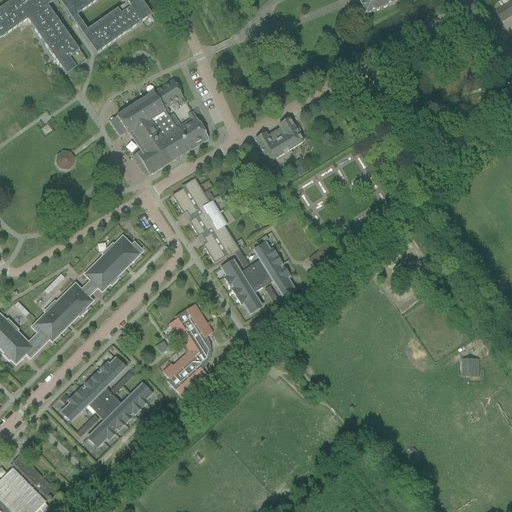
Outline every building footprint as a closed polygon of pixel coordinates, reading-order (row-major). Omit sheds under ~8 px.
[(34,0),(30,4),(26,0),(13,0),(0,9),(0,39),(27,21),(65,76),(86,62),(47,7),(56,0),(96,55),(151,16),(139,0),(130,0),(86,31),(76,16),(99,0),(34,0)] [(361,0),(358,2),(364,17),(396,4),(394,0),(361,0)] [(511,0),(501,0),(502,0),(492,6),(501,22),(511,15),(511,0)] [(117,117),(109,122),(112,127),(119,138),(125,134),(127,133),(132,141),(135,146),(140,153),(138,154),(136,155),(149,177),(209,140),(192,113),(187,116),(191,121),(180,127),(176,130),(169,118),(167,115),(164,111),(179,102),(182,107),(186,104),(173,82),(172,82),(117,117)] [(172,115),(169,118),(176,130),(180,127),(172,115)] [(266,136),(255,142),(269,164),(303,143),(289,121),(279,128),(280,130),(267,138),(266,136)] [(75,158),(70,152),(62,151),(57,155),(56,162),(58,168),(65,171),(70,169),(74,165),(75,158)] [(302,162),(293,167),(299,177),(308,172),(302,162)] [(182,190),(171,197),(183,215),(186,213),(191,221),(188,223),(198,238),(200,236),(206,245),(202,247),(214,265),(226,257),(228,259),(234,255),(239,252),(224,228),(221,223),(224,221),(219,214),(222,213),(222,212),(219,214),(215,207),(212,209),(209,204),(194,180),(183,187),(184,189),(182,190)] [(240,189),(235,192),(246,210),(251,207),(240,189)] [(66,326),(64,325),(67,322),(68,324),(77,315),(79,316),(85,310),(83,309),(91,301),(87,296),(96,287),(101,291),(109,283),(110,285),(116,279),(115,277),(124,268),(122,267),(125,264),(126,266),(141,251),(133,242),(130,245),(121,236),(113,245),(111,244),(102,253),(103,255),(83,274),(90,280),(80,290),(74,283),(55,303),(54,301),(44,311),(45,313),(31,327),(37,333),(27,343),(15,330),(16,329),(7,319),(5,321),(0,315),(0,349),(3,353),(2,354),(8,360),(9,359),(15,364),(25,354),(29,358),(48,338),(51,341),(66,326)] [(233,262),(219,270),(224,278),(222,279),(227,287),(228,289),(230,287),(232,289),(229,291),(240,308),(242,307),(249,317),(262,309),(253,294),(271,283),(282,300),(295,291),(288,280),(291,279),(284,269),(282,270),(281,268),(283,267),(272,250),(270,251),(265,244),(252,252),(258,262),(240,273),(233,262)] [(308,261),(317,272),(335,256),(326,245),(308,261)] [(239,252),(234,255),(243,269),(248,266),(239,252)] [(269,288),(264,291),(273,305),(278,302),(269,288)] [(210,348),(208,349),(208,347),(207,345),(207,343),(206,341),(205,339),(212,334),(212,333),(210,334),(208,329),(209,328),(206,324),(204,325),(202,320),(203,319),(200,315),(199,316),(197,311),(197,310),(195,306),(186,311),(175,318),(177,320),(168,326),(169,326),(171,325),(173,330),(172,331),(175,336),(177,334),(187,350),(186,354),(173,367),(171,365),(167,369),(167,370),(164,374),(163,373),(162,373),(169,381),(167,382),(175,392),(176,392),(182,399),(186,396),(185,395),(189,391),(190,392),(194,388),(193,388),(197,383),(198,385),(202,381),(201,380),(205,376),(206,377),(207,377),(202,371),(201,370),(202,368),(203,367),(205,365),(206,363),(207,361),(208,362),(209,360),(210,358),(210,355),(210,353),(210,351),(210,348)] [(155,348),(161,355),(166,351),(167,348),(163,343),(155,348)] [(98,448),(107,439),(109,441),(116,434),(115,434),(118,431),(119,432),(131,419),(131,418),(134,416),(147,403),(145,401),(152,395),(142,385),(122,405),(106,388),(126,369),(116,359),(109,366),(107,364),(69,402),(71,404),(62,413),(71,422),(88,406),(105,422),(88,439),(98,448)] [(473,361),(468,361),(468,378),(473,378),(473,372),(478,372),(478,364),(473,364),(473,361)] [(120,391),(116,386),(111,391),(115,395),(120,391)] [(63,396),(59,400),(64,404),(68,400),(63,396)] [(95,425),(99,420),(95,416),(91,420),(95,425)] [(134,444),(129,450),(133,454),(139,448),(134,444)] [(420,455),(411,447),(405,454),(414,461),(420,455)] [(0,511),(46,511),(49,510),(44,505),(45,504),(44,503),(47,500),(50,503),(52,501),(51,501),(57,494),(56,495),(20,458),(21,456),(20,456),(12,464),(16,468),(13,471),(12,470),(11,471),(0,481),(0,511)] [(280,499),(272,506),(278,511),(286,505),(280,499)]
